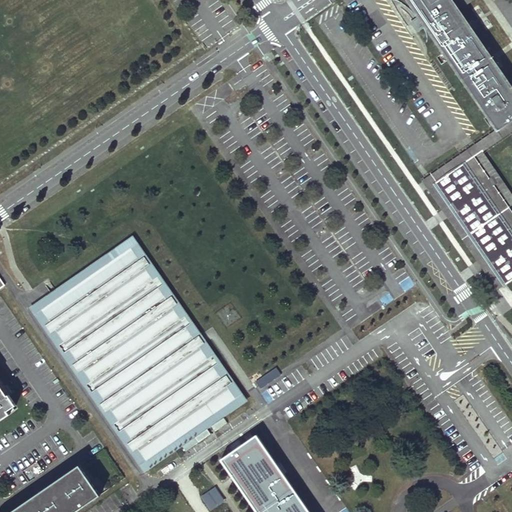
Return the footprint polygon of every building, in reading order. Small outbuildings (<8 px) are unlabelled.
[(454,1),(452,0),(407,0),(418,16),(425,26),(497,131),(511,121),(511,86),(458,8),(454,1)] [(455,0),(454,1),(458,8),(470,0),(455,0)] [(425,26),(418,16),(410,22),(417,32),(425,26)] [(511,131),(511,121),(497,131),(425,180),(500,289),(507,284),(437,183),(475,157),(510,207),(511,205),(511,197),(481,153),(511,131)] [(511,210),(510,207),(475,157),(437,183),(507,284),(511,280),(511,210)] [(143,468),(248,396),(205,334),(133,231),(30,302),(143,468)] [(0,421),(10,414),(8,411),(16,405),(9,395),(8,395),(0,383),(0,421)] [(241,422),(239,418),(188,453),(191,457),(241,422)] [(312,511),(257,431),(238,445),(223,456),(235,473),(261,511),(312,511)] [(0,511),(74,511),(101,495),(81,465),(78,460),(0,511)] [(217,486),(202,493),(209,508),(224,501),(217,486)]
